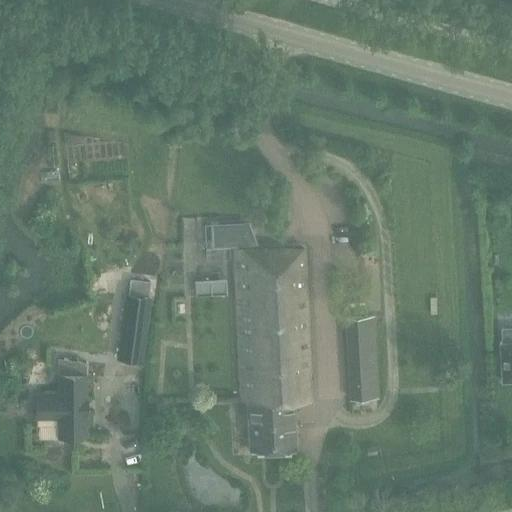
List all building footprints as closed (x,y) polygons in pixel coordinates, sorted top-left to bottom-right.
[(59,171),(41,172),(42,183),(60,181),(59,171)] [(248,221),(212,223),(213,249),(234,248),(240,400),(247,401),(249,450),(295,450),(293,401),(311,400),(303,248),(287,249),(287,246),(259,247),(248,221)] [(127,295),(118,359),(143,362),(152,299),(148,298),(150,282),(132,280),(130,296),(127,295)] [(92,293),(98,292),(99,296),(108,295),(106,282),(91,285),(92,293)] [(371,315),(345,317),(350,399),(376,397),(371,315)] [(511,341),(503,342),(500,342),(502,381),(511,380),(511,341)] [(57,418),(57,439),(87,438),(85,366),(57,361),(57,392),(35,393),(36,419),(57,418)]
